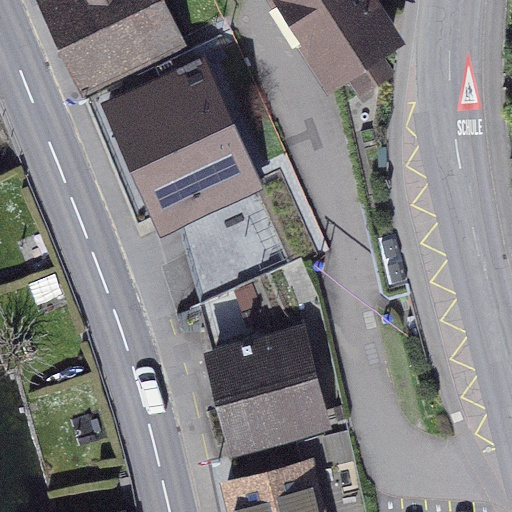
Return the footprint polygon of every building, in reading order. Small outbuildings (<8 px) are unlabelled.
[(160,0),(45,0),(84,82),(178,38),(160,0)] [(302,0),(358,87),(390,61),(354,0),(302,0)] [(203,72),(113,107),(165,225),(182,222),(208,301),(292,261),(203,72)] [(235,301),(207,310),(235,436),(322,413),(306,338),(263,347),(235,301)] [(317,511),(306,469),(231,489),(237,511),(317,511)]
